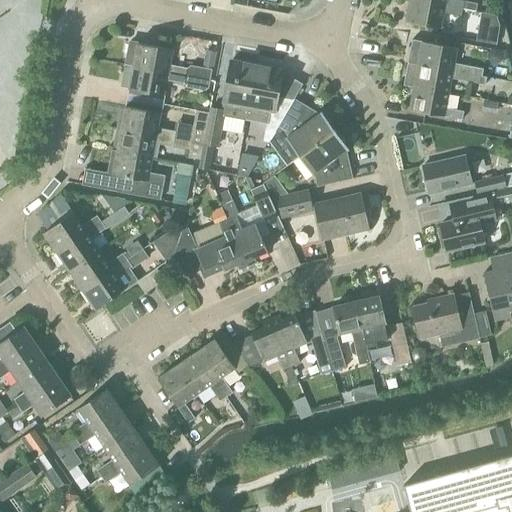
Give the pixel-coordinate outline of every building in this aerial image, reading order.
[(463,9),(463,8),(420,0),(409,0),(406,21),(440,28),(443,13),(462,16),(463,9)] [(420,0),(463,8),(463,9),(476,11),(478,4),(458,0),(420,0)] [(172,50),(175,35),(154,31),(152,46),(138,43),(134,66),(210,80),(212,70),(190,65),(188,68),(170,65),(173,50),(172,50)] [(412,38),(408,62),(418,64),(418,63),(453,70),(479,75),(480,68),(454,63),(457,47),(422,40),(412,38)] [(249,106),(257,65),(231,60),(224,101),(249,106)] [(408,62),(403,84),(413,86),(413,85),(449,92),(451,78),(477,83),(484,85),(486,76),(479,75),(453,70),(418,63),(418,64),(408,62)] [(249,106),(269,110),(264,141),(269,143),(281,121),(280,120),(293,99),(282,97),(283,90),(279,89),(282,70),(257,65),(249,106)] [(208,88),(210,80),(134,66),(127,98),(164,104),(165,96),(164,96),(167,80),(185,84),(187,87),(205,91),(208,88)] [(413,86),(409,109),(444,116),(463,120),(464,112),(445,108),(449,92),(413,85),(413,86)] [(280,120),(281,121),(295,129),(285,136),(299,156),(328,136),(324,131),(332,120),(294,97),(293,99),(280,120)] [(162,113),(164,104),(127,98),(121,129),(175,139),(176,131),(157,128),(160,112),(162,113)] [(200,161),(199,167),(205,168),(204,169),(211,170),(215,145),(218,145),(225,110),(211,107),(210,113),(204,144),(200,161)] [(0,137),(13,130),(0,109),(0,137)] [(204,144),(210,113),(196,110),(190,141),(204,144)] [(190,141),(175,139),(121,129),(117,151),(152,157),(154,143),(189,150),(187,158),(200,161),(204,144),(190,141)] [(328,136),(299,156),(313,175),(324,167),(328,186),(354,180),(344,138),(331,141),(328,136)] [(152,157),(117,151),(113,173),(124,176),(121,191),(158,198),(163,175),(149,172),(152,157)] [(430,193),(470,183),(463,155),(423,165),(430,193)] [(174,163),(163,203),(177,207),(185,180),(182,179),(185,166),(174,163)] [(511,172),(503,175),(507,188),(511,186),(511,172)] [(493,191),(507,188),(503,175),(474,182),(477,194),(477,195),(489,192),(493,191)] [(269,234),(284,228),(264,184),(250,190),(269,234)] [(511,186),(507,188),(493,191),(495,201),(496,203),(511,200),(511,186)] [(283,218),(313,211),(308,190),(278,197),(283,218)] [(483,243),(479,225),(496,221),(489,192),(477,195),(477,194),(463,197),(468,217),(440,224),(441,228),(438,229),(442,248),(446,247),(447,251),(483,243)] [(111,211),(128,200),(100,195),(111,211)] [(316,206),(323,241),(344,237),(344,234),(367,229),(360,196),(316,206)] [(184,225),(189,215),(180,212),(176,222),(184,225)] [(58,251),(102,222),(97,216),(82,226),(73,213),(45,232),(58,251)] [(227,218),(248,265),(257,261),(255,256),(267,251),(255,223),(243,228),(237,215),(227,218)] [(239,269),(248,265),(227,218),(218,222),(224,236),(197,248),(189,228),(184,230),(173,256),(185,273),(201,266),(205,276),(223,268),(224,270),(237,264),(239,269)] [(71,270),(99,251),(91,239),(106,228),(102,222),(58,251),(71,270)] [(84,289),(131,257),(128,259),(123,253),(108,264),(99,251),(71,270),(84,289)] [(511,253),(490,258),(493,270),(484,272),(496,320),(508,317),(510,324),(511,323),(511,253)] [(132,266),(139,262),(135,255),(131,257),(84,289),(97,309),(125,289),(116,277),(132,266)] [(414,308),(421,338),(439,333),(442,347),(479,338),(472,308),(456,312),(452,295),(439,298),(440,301),(414,308)] [(359,300),(355,301),(367,349),(378,346),(377,341),(391,338),(397,365),(411,362),(402,323),(390,325),(389,320),(385,321),(379,296),(359,300)] [(367,349),(355,301),(353,302),(353,298),(346,300),(346,303),(334,306),(340,333),(351,331),(354,340),(352,341),(348,345),(349,353),(355,355),(357,365),(369,363),(367,349)] [(112,310),(101,317),(97,311),(77,323),(87,339),(119,320),(112,310)] [(294,348),(307,342),(294,314),(283,319),(280,314),(271,318),(292,366),(301,362),(294,348)] [(292,366),(271,318),(262,322),(265,327),(251,334),(263,361),(277,355),(283,370),(284,369),(289,381),(297,378),(292,366)] [(0,367),(36,343),(24,326),(16,331),(10,322),(0,329),(0,352),(3,357),(0,359),(0,367)] [(321,329),(308,333),(321,375),(332,372),(324,341),(321,329)] [(324,341),(332,372),(346,367),(337,337),(324,341)] [(215,339),(196,353),(227,397),(233,392),(222,377),(235,368),(215,339)] [(18,380),(47,360),(36,343),(0,367),(0,378),(12,371),(18,380)] [(62,352),(51,356),(57,369),(67,365),(62,352)] [(220,401),(227,397),(196,353),(177,366),(197,394),(209,386),(220,401)] [(26,391),(14,399),(18,404),(58,377),(47,360),(18,380),(26,391)] [(185,403),(197,394),(177,366),(158,379),(188,423),(195,418),(185,403)] [(58,377),(7,412),(13,419),(35,404),(41,414),(70,394),(58,377)] [(74,440),(120,408),(107,389),(78,409),(87,422),(70,433),(74,440)] [(104,447),(133,427),(120,408),(74,440),(79,446),(95,435),(104,447)] [(5,422),(2,417),(0,418),(0,435),(4,443),(16,435),(6,421),(5,422)] [(102,476),(146,446),(133,427),(104,447),(112,460),(97,470),(102,476)] [(146,446),(102,476),(106,482),(121,473),(130,485),(129,486),(138,498),(167,477),(159,465),(159,466),(146,446)] [(511,511),(511,455),(404,485),(411,511),(511,511)] [(329,471),(330,472),(332,489),(372,478),(367,461),(329,471)] [(0,501),(36,478),(28,466),(0,484),(0,501)]
